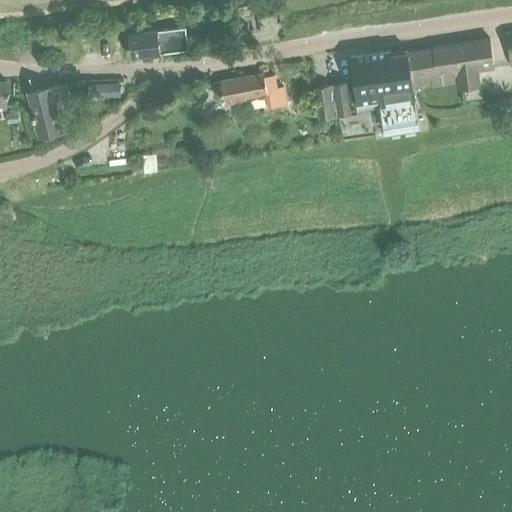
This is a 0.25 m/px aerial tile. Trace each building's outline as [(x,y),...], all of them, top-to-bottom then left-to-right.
[(189,50),(188,43),(186,27),(129,34),(132,57),(189,50)] [(449,45),(408,51),(414,91),(416,91),(437,88),(435,80),(454,77),(460,76),(461,87),(465,87),(475,85),(473,70),(495,66),(491,39),(449,45)] [(380,62),(374,63),(379,97),(380,97),(382,109),(386,135),(420,130),(414,91),(408,51),(390,54),(390,53),(390,50),(379,51),(379,55),(380,62)] [(347,81),(334,83),(339,113),(354,110),(353,101),(379,97),(374,63),(373,56),(372,52),(350,55),(350,60),(353,82),(347,83),(347,81)] [(269,106),(287,103),(284,86),(277,88),(274,74),(265,76),(265,72),(214,81),(216,89),(222,88),(225,103),(246,99),(246,96),(267,93),(269,106)] [(119,81),(103,82),(103,95),(120,94),(119,81)] [(53,100),(69,96),(66,84),(30,92),(40,135),(61,130),(53,100)] [(330,84),(316,86),(320,116),(335,113),(330,84)] [(161,149),(147,150),(148,168),(161,168),(161,149)]
